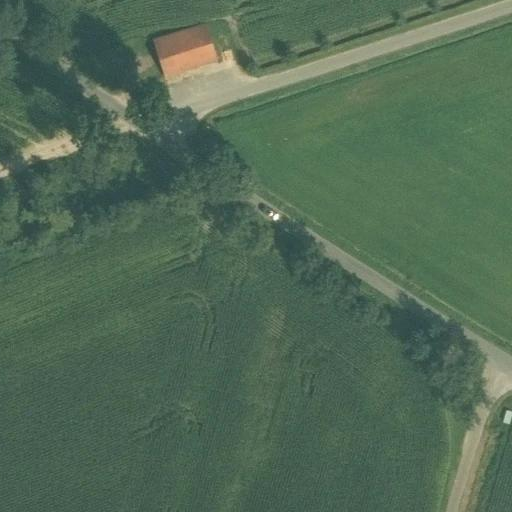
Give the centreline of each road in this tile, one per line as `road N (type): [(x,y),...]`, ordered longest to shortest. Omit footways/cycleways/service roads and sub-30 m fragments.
road 1 (unclassified): [(501,354),(0,14)]
road 2 (unclassified): [(501,354),(449,511)]
